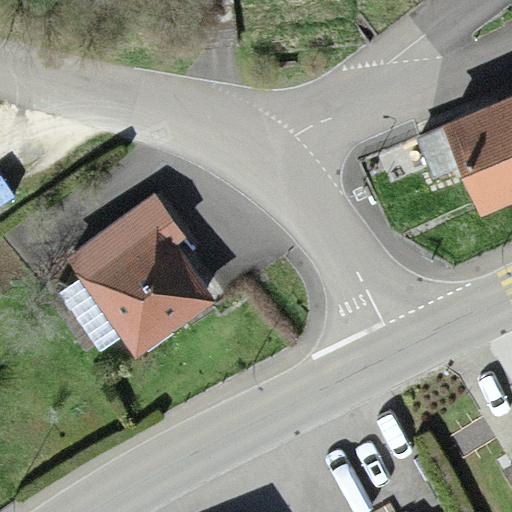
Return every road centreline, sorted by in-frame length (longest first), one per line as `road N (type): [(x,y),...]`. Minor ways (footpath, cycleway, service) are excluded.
road 1 (secondary): [(398,356),(221,437),(90,511)]
road 2 (unclassified): [(291,163),(139,105),(0,71)]
road 3 (residential): [(398,356),(291,163)]
road 4 (residential): [(491,0),(369,110)]
road 5 (residential): [(511,56),(369,110)]
road 6 (secondary): [(511,304),(398,356)]
